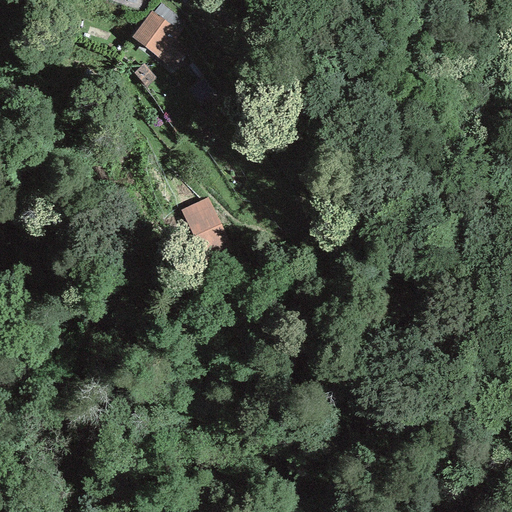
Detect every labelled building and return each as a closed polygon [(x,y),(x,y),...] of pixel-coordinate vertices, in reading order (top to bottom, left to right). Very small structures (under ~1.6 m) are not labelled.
[(160,3),(153,13),(176,31),(183,21),(160,3)] [(236,38),(218,9),(194,24),(211,53),(236,38)] [(153,13),(150,11),(130,37),(159,59),(179,33),(176,31),(153,13)] [(145,86),(154,77),(143,64),(133,72),(145,86)] [(209,101),(197,82),(182,92),(193,111),(209,101)]
